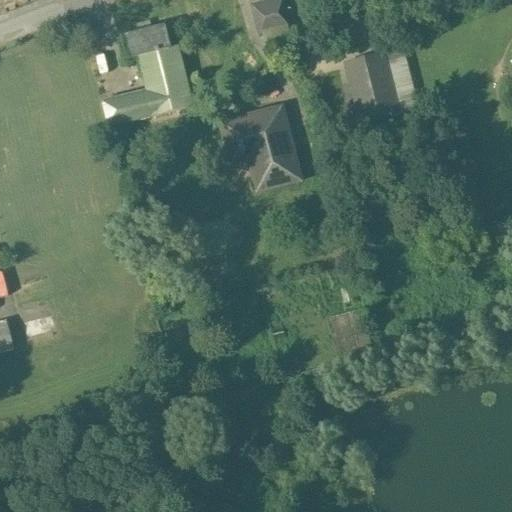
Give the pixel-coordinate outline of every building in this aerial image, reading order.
[(283,0),(254,8),(262,39),(291,31),(283,0)] [(138,59),(153,118),(195,108),(181,50),(172,52),(166,30),(122,40),(128,62),(138,59)] [(382,60),(350,68),(364,124),(396,116),(392,103),(392,102),(382,60)] [(143,93),(102,103),(109,130),(149,119),(143,93)] [(283,112),(222,126),(229,157),(255,151),(265,192),(299,184),(283,112)] [(158,226),(151,228),(154,239),(161,237),(158,226)] [(352,291),(342,294),(345,306),(355,303),(352,291)] [(51,304),(20,312),(27,339),(58,332),(51,304)] [(8,324),(0,326),(0,352),(14,349),(8,324)]
